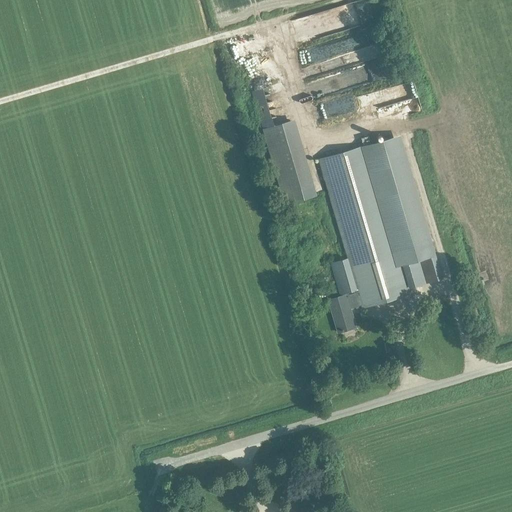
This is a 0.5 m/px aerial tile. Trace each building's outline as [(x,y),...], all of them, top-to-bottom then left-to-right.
[(334,65),(359,60),(357,52),(332,57),(334,65)] [(276,64),(267,69),(270,75),(279,70),(276,64)] [(312,99),(379,82),(375,67),(371,68),(370,66),(308,81),(312,99)] [(368,89),(371,104),(394,99),(391,84),(368,89)] [(365,113),(371,113),(369,91),(363,91),(365,113)] [(362,124),(370,127),(373,119),(365,116),(362,124)] [(279,124),(262,129),(265,135),(278,182),(282,193),(309,185),(290,120),(279,124)] [(367,146),(318,160),(346,255),(347,258),(330,263),(339,295),(356,290),(357,292),(360,304),(362,307),(410,293),(409,288),(402,265),(420,260),(436,256),(400,136),(384,140),(367,146)] [(420,260),(424,275),(440,271),(436,256),(420,260)] [(360,304),(357,292),(328,300),(338,332),(355,327),(349,307),(360,304)]
